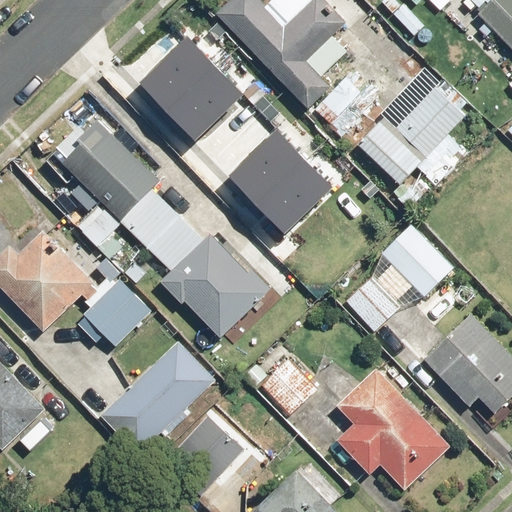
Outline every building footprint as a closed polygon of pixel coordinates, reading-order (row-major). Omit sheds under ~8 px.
[(270,0),(234,0),(222,11),(308,108),(337,83),(312,55),(349,22),(329,0),(273,0),(272,2),(270,0)] [(511,0),(492,0),(482,10),(511,43),(511,0)] [(188,35),(142,79),(196,135),(242,91),(188,35)] [(471,123),(430,76),(362,135),(403,183),(471,123)] [(112,122),(69,160),(121,219),(164,181),(112,122)] [(285,125),(240,169),(294,225),(339,181),(285,125)] [(41,225),(0,261),(0,275),(47,328),(94,286),(41,225)] [(424,294),(456,266),(419,225),(387,253),(424,294)] [(222,229),(165,280),(217,339),(274,288),(222,229)] [(377,277),(351,300),(379,332),(405,309),(377,277)] [(128,279),(92,311),(121,345),(158,313),(128,279)] [(511,344),(485,314),(432,361),(470,403),(481,393),(500,414),(511,403),(511,344)] [(188,338),(104,412),(139,452),(223,378),(188,338)] [(0,347),(0,439),(7,447),(52,406),(0,347)] [(261,360),(248,370),(290,420),(324,391),(297,360),(276,378),(261,360)] [(405,488),(455,444),(386,365),(344,402),(359,419),(336,439),(372,479),(386,466),(405,488)] [(209,495),(248,452),(209,417),(170,459),(209,495)] [(345,511),(306,467),(255,511),(345,511)]
